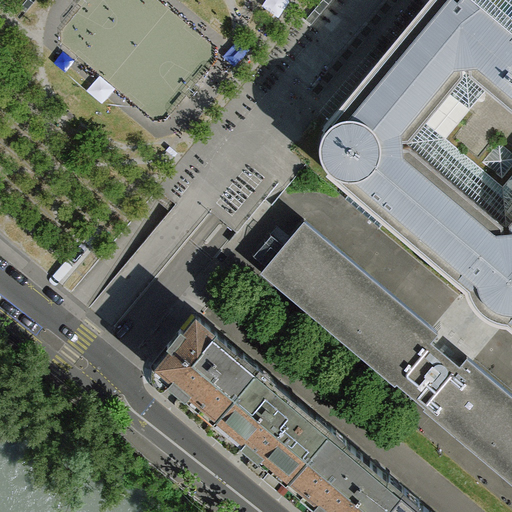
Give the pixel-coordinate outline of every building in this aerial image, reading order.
[(511,0),(428,0),(323,127),(319,136),(317,145),(318,153),(321,162),(350,186),(343,196),(380,228),(389,218),(453,272),(458,285),(465,295),(476,303),(486,306),(493,308),(511,323),(511,0)] [(424,407),(511,481),(511,390),(465,352),(460,358),(432,335),(438,327),(305,215),(283,241),(265,262),(259,270),(396,384),(397,383),(425,406),(424,407)] [(151,367),(211,416),(257,360),(198,311),(151,367)] [(211,416),(282,476),(328,420),(257,360),(211,416)] [(282,476),(325,511),(371,511),(400,478),(328,420),(282,476)] [(371,511),(440,511),(400,478),(371,511)]
